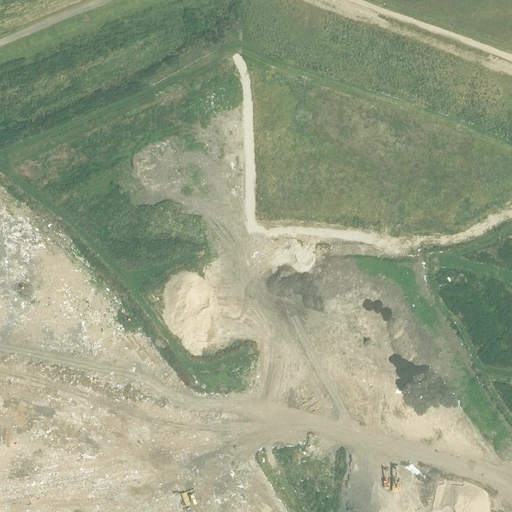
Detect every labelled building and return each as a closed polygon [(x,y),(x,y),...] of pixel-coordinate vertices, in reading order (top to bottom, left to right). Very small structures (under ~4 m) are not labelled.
[(66,296),(71,311),(77,309),(72,294),(66,296)] [(60,324),(57,311),(45,314),(45,315),(35,316),(38,329),(60,324)] [(198,385),(198,376),(204,376),(204,370),(180,368),(180,377),(191,378),(190,384),(198,385)] [(183,409),(188,410),(191,400),(186,399),(183,409)] [(4,412),(0,413),(0,434),(3,442),(14,438),(4,412)] [(26,446),(29,455),(45,450),(43,442),(26,446)]
